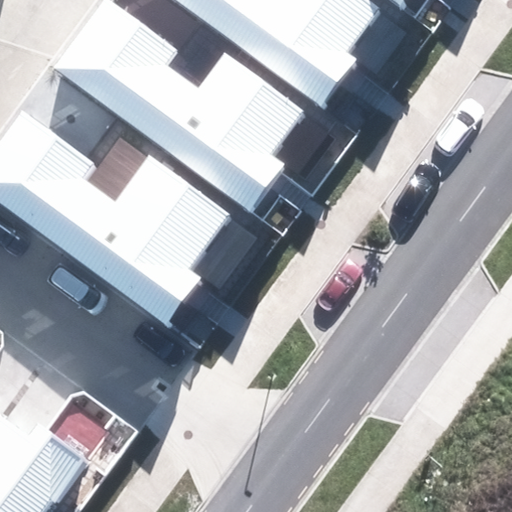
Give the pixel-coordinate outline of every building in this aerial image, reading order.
[(187,52),(114,0),(105,0),(52,73),(251,217),(286,170),(273,161),(308,112),(230,55),(205,91),(175,69),(187,52)] [(173,0),(333,115),(368,68),(354,58),(390,10),(376,0),(173,0)] [(388,0),(405,12),(413,0),(388,0)] [(114,156),(36,99),(0,148),(0,192),(178,321),(213,274),(200,264),(235,216),(157,159),(132,194),(102,173),(114,156)] [(0,426),(9,414),(0,406),(0,426)] [(0,511),(55,511),(97,455),(49,420),(38,435),(9,414),(0,426),(0,511)]
